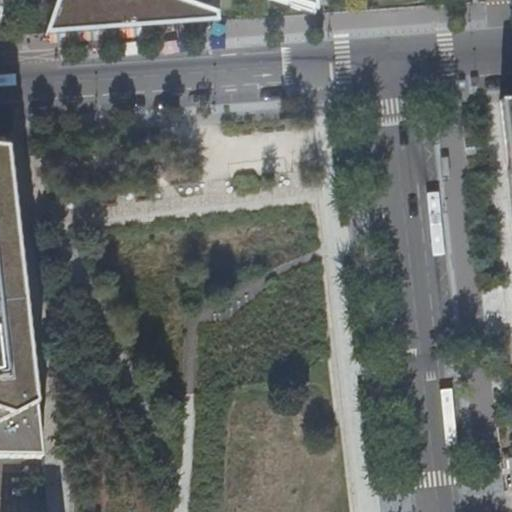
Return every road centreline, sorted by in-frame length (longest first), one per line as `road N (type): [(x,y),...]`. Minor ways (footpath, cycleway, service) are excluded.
road 1 (unclassified): [(391,59),(438,511)]
road 2 (residential): [(391,59),(0,86)]
road 3 (residential): [(511,50),(391,59)]
